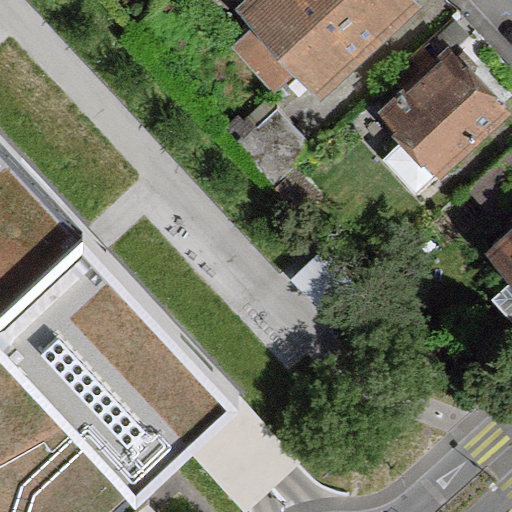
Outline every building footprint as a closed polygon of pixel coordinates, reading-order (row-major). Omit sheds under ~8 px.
[(404,0),(252,0),(269,18),(243,43),(278,80),(305,57),(325,75),(404,0)] [(413,85),(438,63),(424,48),(399,71),(413,85)] [(504,108),(452,50),(438,63),(413,85),(390,106),(414,132),(389,155),(417,186),(504,108)] [(316,145),(279,106),(240,143),(277,183),(295,165),(316,145)] [(511,149),(472,185),(493,209),(511,191),(511,149)] [(295,165),(277,183),(288,195),(307,178),(295,165)] [(511,229),(495,245),(511,264),(511,229)] [(359,288),(324,251),(300,273),(335,311),(359,288)] [(511,311),(511,281),(497,295),(511,311)] [(80,511),(63,494),(42,511),(80,511)]
